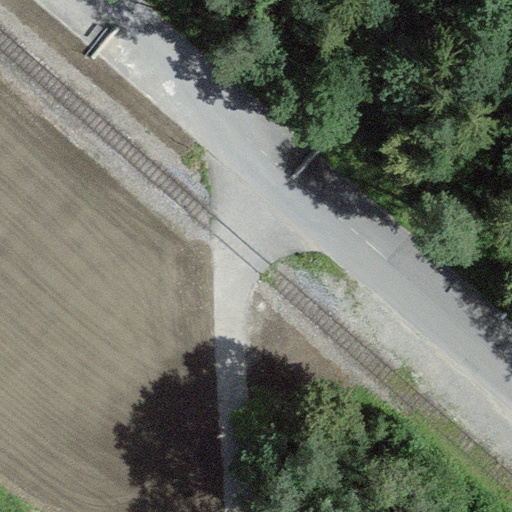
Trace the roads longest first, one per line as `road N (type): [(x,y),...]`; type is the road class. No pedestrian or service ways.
road 1 (residential): [(258,157),(241,205),(228,297),(235,511)]
road 2 (unclassified): [(258,157),(511,382)]
road 3 (unclassified): [(75,0),(258,157)]
